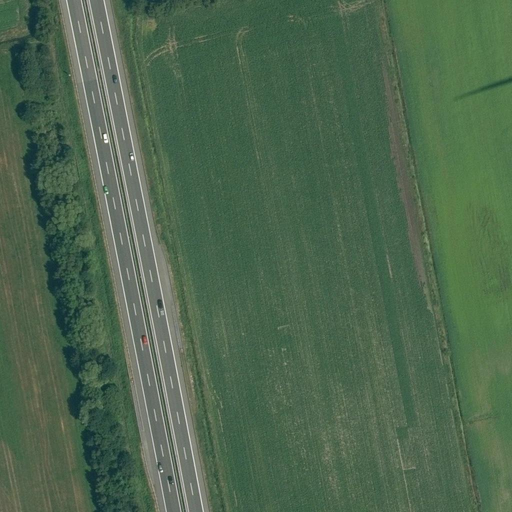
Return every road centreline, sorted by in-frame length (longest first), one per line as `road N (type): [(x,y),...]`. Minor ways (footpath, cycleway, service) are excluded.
road 1 (motorway): [(195,511),(95,0)]
road 2 (motorway): [(73,0),(173,511)]
